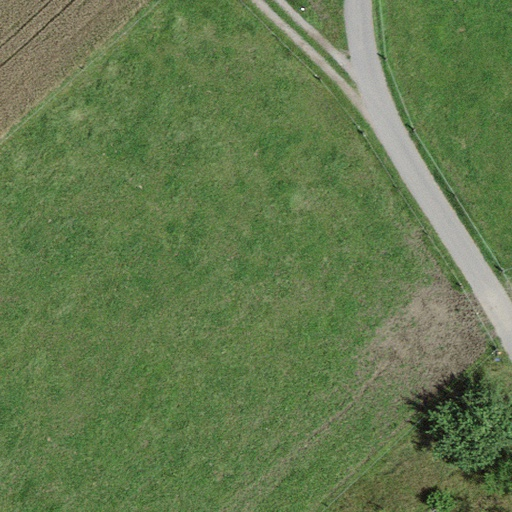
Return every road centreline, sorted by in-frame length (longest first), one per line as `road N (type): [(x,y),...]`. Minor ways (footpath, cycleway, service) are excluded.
road 1 (unclassified): [(360,0),(358,32),(387,122),(511,333)]
road 2 (track): [(387,122),(264,0)]
